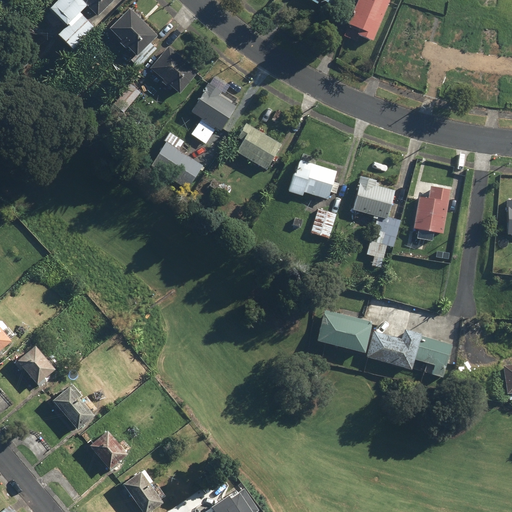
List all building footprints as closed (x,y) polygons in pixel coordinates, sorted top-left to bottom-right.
[(68,27),(82,14),(89,6),(99,16),(115,0),(58,0),(50,8),(68,27)] [(357,36),(374,42),(389,0),(357,0),(349,23),(360,28),(357,36)] [(158,37),(132,9),(111,28),(119,37),(117,39),(125,48),(128,46),(138,56),(158,37)] [(432,43),(439,18),(409,9),(398,47),(418,53),(421,40),(432,43)] [(481,57),(485,29),(454,24),(449,63),(469,66),(471,56),(481,57)] [(500,55),(511,72),(511,36),(501,44),(506,51),(500,55)] [(198,72),(170,46),(151,66),(164,78),(162,81),(168,86),(170,84),(180,92),(198,72)] [(218,128),(222,131),(238,108),(220,95),(223,91),(226,93),(231,86),(216,75),(192,110),(203,118),(191,135),(206,145),(218,128)] [(122,116),(141,93),(131,84),(111,106),(122,116)] [(283,145),(249,124),(239,138),(244,141),(237,152),(267,171),(283,145)] [(188,189),(204,165),(179,149),(184,142),(170,132),(149,163),(188,189)] [(300,159),(290,193),(304,197),(306,192),(329,199),(331,192),(337,193),(340,182),(334,180),(337,170),(300,159)] [(382,181),(360,175),(352,210),(389,220),(397,191),(380,186),(382,181)] [(233,189),(221,182),(216,192),(228,198),(233,189)] [(452,189),(431,186),(429,196),(420,195),(414,229),(445,234),(452,189)] [(348,195),(339,192),(334,206),(343,209),(348,195)] [(331,241),(338,214),(316,208),(310,235),(331,241)] [(304,218),(294,216),(291,227),(302,229),(304,218)] [(436,247),(426,246),(425,257),(435,258),(436,247)] [(374,322),(324,310),(316,340),(366,353),(374,322)] [(0,322),(0,353),(15,341),(0,322)] [(401,339),(375,331),(367,357),(413,371),(416,359),(423,335),(404,330),(401,339)] [(454,344),(423,335),(416,359),(436,365),(432,377),(443,380),(454,344)] [(39,345),(15,363),(21,371),(26,368),(38,385),(58,370),(39,345)] [(456,384),(484,390),(491,361),(463,354),(456,384)] [(487,391),(511,396),(511,365),(494,361),(487,391)] [(76,383),(54,401),(79,432),(101,414),(76,383)] [(131,454),(110,429),(90,446),(111,471),(131,454)] [(146,467),(122,484),(142,511),(146,511),(168,496),(146,467)] [(242,487),(205,511),(255,511),(258,510),(242,487)] [(17,511),(10,503),(0,510),(0,511),(17,511)]
